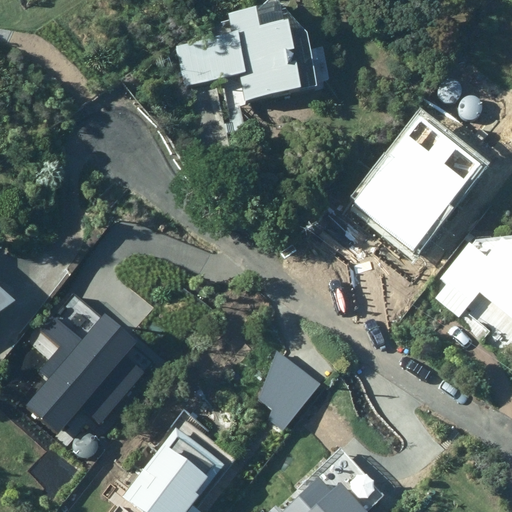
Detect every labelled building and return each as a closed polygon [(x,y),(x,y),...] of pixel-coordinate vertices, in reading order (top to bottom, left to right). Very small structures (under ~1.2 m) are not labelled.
[(247,101),(303,87),(286,20),(262,27),(256,6),(227,14),(232,32),(175,47),(185,87),(240,74),(247,101)] [(352,203),(415,251),(482,164),(419,116),(352,203)] [(326,222),(314,235),(348,265),(360,251),(326,222)] [(479,293),(511,318),(511,245),(502,238),(486,257),(470,244),(441,280),(456,291),(460,286),(474,299),(479,293)] [(0,312),(14,302),(0,288),(0,312)] [(464,349),(475,336),(447,312),(436,325),(464,349)] [(101,427),(151,369),(96,322),(73,349),(66,342),(55,356),(63,362),(47,380),(49,382),(31,403),(42,413),(35,420),(55,438),(80,409),(101,427)] [(24,351),(37,363),(47,351),(34,340),(24,351)] [(21,353),(10,366),(22,376),(32,363),(21,353)] [(322,387),(278,355),(257,404),(271,412),(267,424),(284,437),(322,387)] [(125,496),(145,511),(187,511),(199,497),(196,495),(208,479),(212,482),(225,465),(177,428),(125,496)] [(82,466),(56,443),(30,470),(56,494),(82,466)] [(366,511),(341,484),(332,492),(319,478),(282,511),(276,511),(274,509),(271,511),(366,511)]
